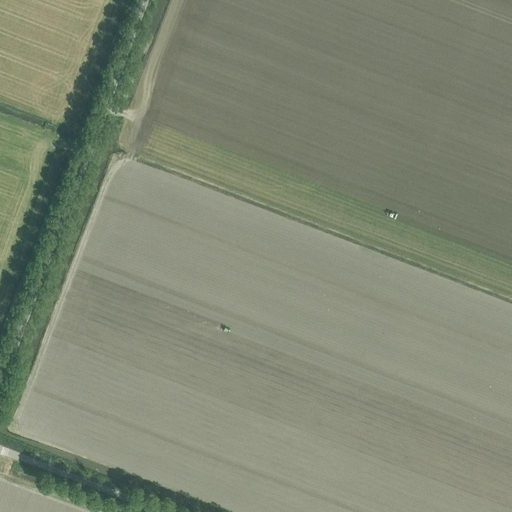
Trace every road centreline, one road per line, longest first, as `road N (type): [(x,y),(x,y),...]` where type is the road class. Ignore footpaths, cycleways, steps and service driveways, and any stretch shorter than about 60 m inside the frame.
road 1 (unclassified): [(0,384),(145,0)]
road 2 (unclassified): [(160,511),(0,450)]
